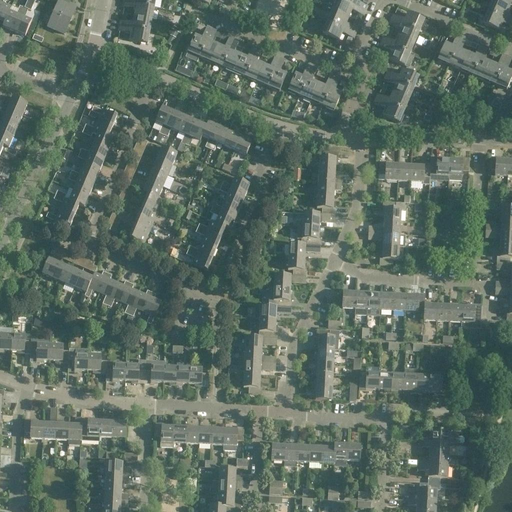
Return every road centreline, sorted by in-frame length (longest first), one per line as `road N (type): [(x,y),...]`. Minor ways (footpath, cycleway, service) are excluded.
road 1 (residential): [(216,300),(91,245),(154,77)]
road 2 (residential): [(382,511),(384,422),(285,413)]
road 3 (residential): [(356,69),(331,69),(225,24),(235,0)]
road 4 (residential): [(0,248),(70,100)]
road 5 (residential): [(285,413),(292,348),(334,262)]
road 6 (residential): [(473,285),(478,142)]
road 7 (residential): [(334,262),(368,278),(473,285)]
road 8 (residential): [(334,262),(361,189),(364,137)]
road 9 (residential): [(11,511),(24,386)]
road 10 (residential): [(268,129),(154,77)]
road 11 (residential): [(145,405),(98,404),(24,386)]
road 12 (residential): [(511,48),(400,0)]
